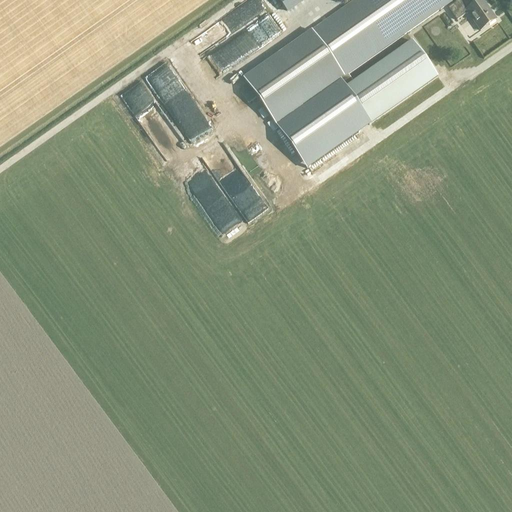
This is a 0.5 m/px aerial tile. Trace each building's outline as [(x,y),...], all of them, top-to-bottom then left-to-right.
[(355,0),(244,79),(276,125),(307,169),(360,132),(369,146),(316,183),(354,236),(484,145),(447,91),(377,140),(368,127),(437,78),(412,42),(354,83),(348,75),(454,0),(355,0)] [(278,0),(287,12),(303,0),(278,0)] [(459,0),(454,0),(456,3),(448,9),(457,21),(468,13),(473,21),(474,21),(481,30),(480,31),(496,20),(490,12),(490,13),(481,0),(466,10),(464,7),(465,7),(460,0),(460,1),(459,0)] [(466,40),(477,33),(468,20),(457,27),(466,40)] [(240,49),(209,71),(214,77),(249,53),(237,35),(232,38),(240,49)] [(245,225),(267,210),(260,200),(238,215),(245,225)]
